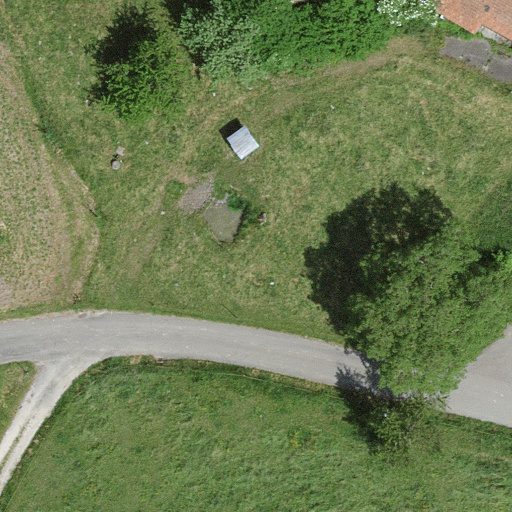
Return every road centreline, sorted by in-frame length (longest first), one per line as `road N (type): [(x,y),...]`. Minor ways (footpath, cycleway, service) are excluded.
road 1 (unclassified): [(486,401),(77,328),(0,337)]
road 2 (track): [(77,328),(0,460)]
